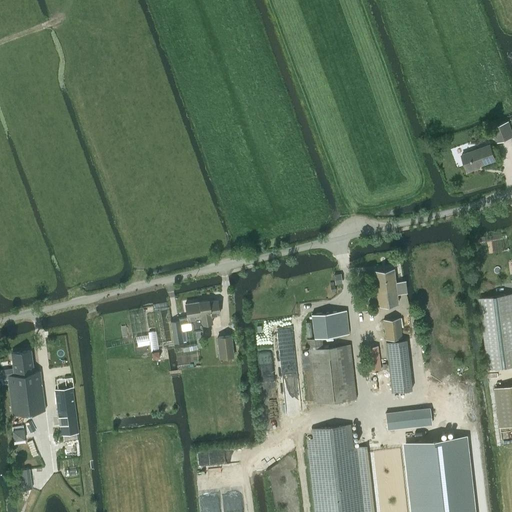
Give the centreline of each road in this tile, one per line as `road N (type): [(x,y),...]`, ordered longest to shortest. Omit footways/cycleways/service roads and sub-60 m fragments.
road 1 (unclassified): [(0,321),(511,194)]
road 2 (track): [(252,511),(246,459),(311,420),(362,408)]
